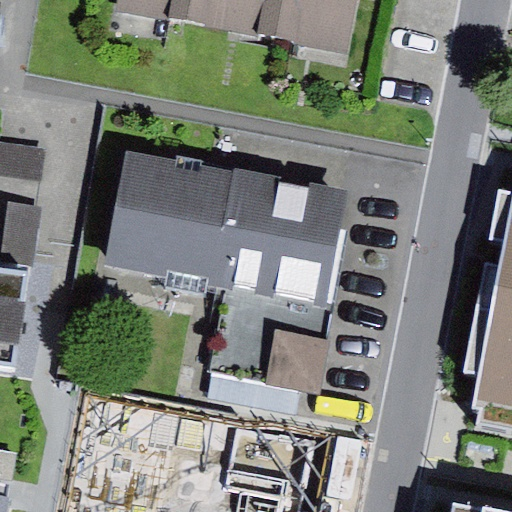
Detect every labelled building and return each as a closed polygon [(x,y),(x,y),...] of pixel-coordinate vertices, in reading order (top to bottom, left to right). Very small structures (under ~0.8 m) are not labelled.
[(119,0),(117,13),(346,55),(356,0),(119,0)] [(44,150),(0,142),(0,173),(40,180),(44,150)] [(352,193),(125,151),(103,266),(226,289),(210,374),(315,393),(352,193)] [(511,154),(508,154),(454,432),(511,442),(511,154)] [(43,209),(8,204),(0,261),(35,266),(43,209)] [(0,364),(17,367),(28,272),(0,267),(0,364)] [(288,511),(297,466),(167,442),(154,511),(288,511)] [(511,511),(511,502),(447,491),(442,511),(511,511)] [(0,511),(6,511),(9,495),(0,493),(0,511)]
